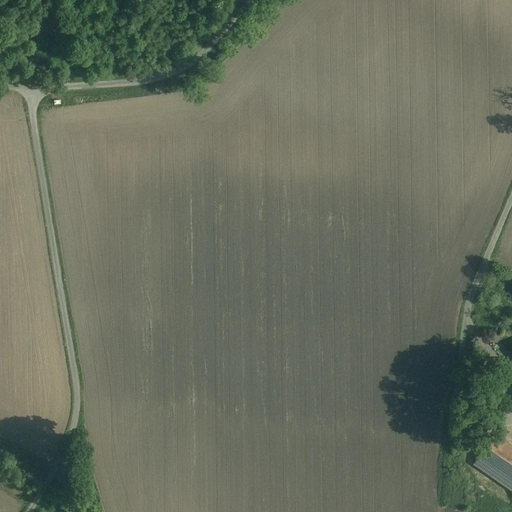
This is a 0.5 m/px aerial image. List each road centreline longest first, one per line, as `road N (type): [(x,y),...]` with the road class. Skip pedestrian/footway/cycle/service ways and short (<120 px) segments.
road 1 (track): [(77,394),(447,437),(465,326)]
road 2 (unclassified): [(248,0),(205,50),(150,79),(29,91),(0,85)]
